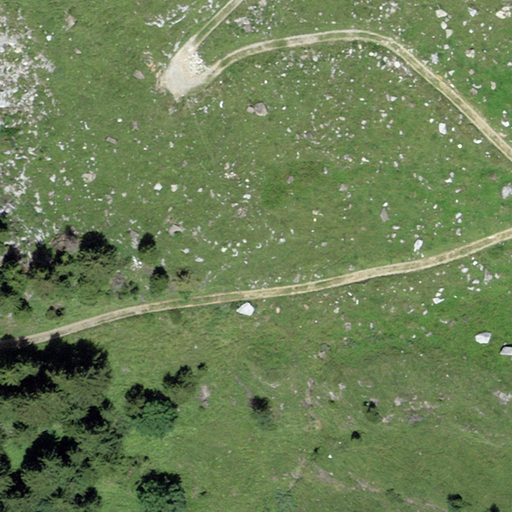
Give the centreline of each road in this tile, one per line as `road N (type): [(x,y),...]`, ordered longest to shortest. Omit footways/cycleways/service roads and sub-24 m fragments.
road 1 (track): [(511,232),(411,269),(141,311),(0,344)]
road 2 (track): [(234,0),(187,51),(173,83),(187,86),(260,47),(372,36),(394,42),(511,150)]
